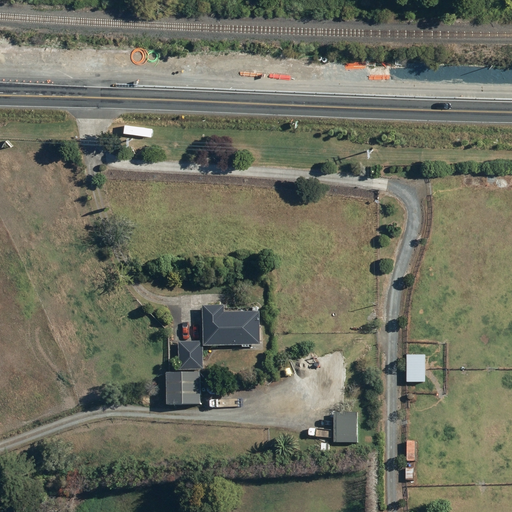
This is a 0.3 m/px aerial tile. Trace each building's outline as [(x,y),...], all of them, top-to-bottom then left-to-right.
[(208,305),(209,345),(247,344),(247,346),(253,346),(253,344),(266,344),(265,311),(230,311),(230,305),(208,305)] [(180,337),(171,337),(171,353),(180,353),(180,337)] [(183,342),(183,370),(207,369),(207,341),(183,342)] [(430,356),(410,356),(410,383),(429,383),(430,356)] [(173,373),(174,404),(205,403),(204,372),(173,373)] [(339,442),(361,442),(361,412),(339,412),(339,442)] [(418,442),(409,442),(409,461),(418,461),(418,442)] [(325,443),(325,451),(332,452),(333,444),(325,443)] [(416,468),(407,468),(407,480),(416,480),(416,468)]
